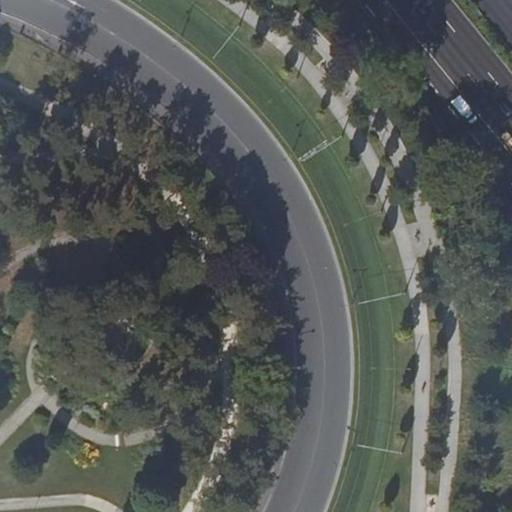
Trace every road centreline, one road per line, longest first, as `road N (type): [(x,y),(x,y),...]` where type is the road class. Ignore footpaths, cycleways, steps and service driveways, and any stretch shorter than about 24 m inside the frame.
road 1 (primary): [(52,0),(184,83),(235,134),(273,184),(309,259),(324,338),(322,417),(293,511)]
road 2 (trunk): [(465,72),(511,185)]
